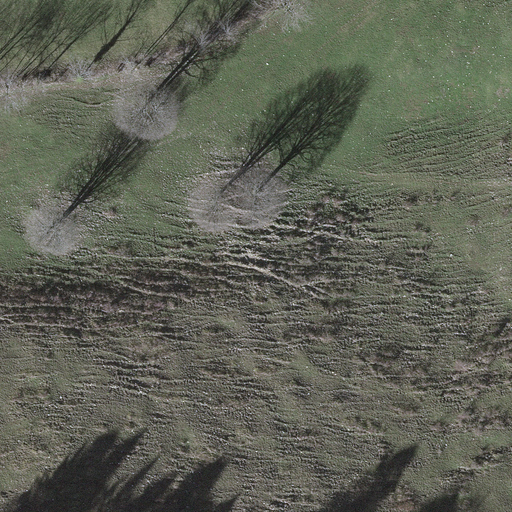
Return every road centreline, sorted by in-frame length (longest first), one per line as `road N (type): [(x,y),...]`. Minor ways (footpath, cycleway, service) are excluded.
road 1 (track): [(382,0),(294,70),(156,142),(0,181)]
road 2 (track): [(511,184),(352,176),(199,150),(160,154),(156,142)]
